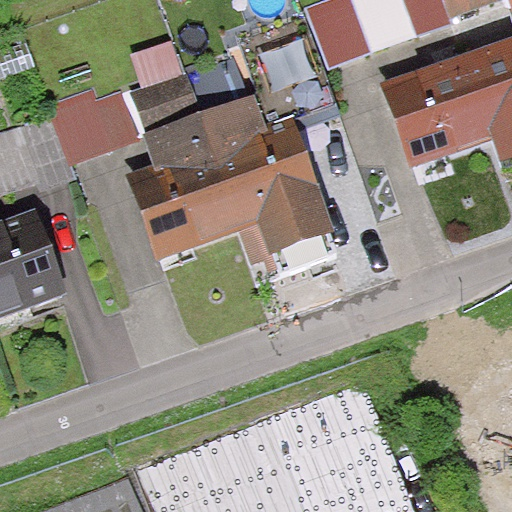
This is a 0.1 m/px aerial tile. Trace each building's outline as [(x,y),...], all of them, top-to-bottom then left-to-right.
[(349,0),(316,0),(302,6),(323,62),(366,45),(349,0)] [(440,0),(403,0),(415,29),(447,17),(442,5),(440,0)] [(511,17),(376,60),(403,145),(486,119),(494,143),(511,136),(511,17)] [(200,18),(143,36),(156,76),(190,65),(213,58),(200,18)] [(148,152),(123,160),(151,253),(239,226),(257,287),(335,264),(288,108),(255,118),(242,74),(196,88),(190,65),(156,76),(127,84),(148,152)] [(48,115),(58,156),(121,141),(111,99),(48,115)] [(48,115),(0,129),(0,186),(63,168),(58,156),(48,115)] [(0,315),(61,293),(34,218),(0,230),(0,315)] [(410,511),(360,385),(130,477),(143,511),(410,511)] [(143,511),(130,477),(40,511),(143,511)]
